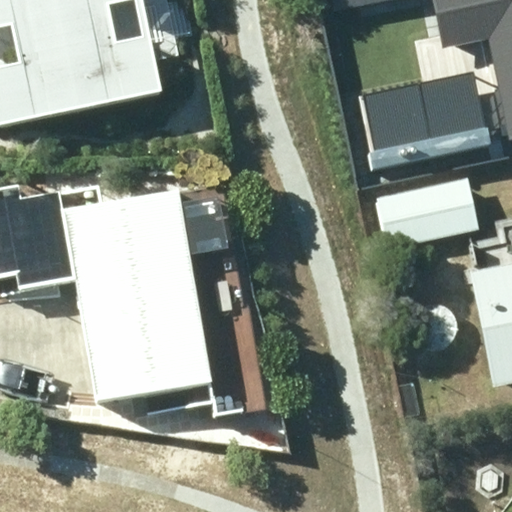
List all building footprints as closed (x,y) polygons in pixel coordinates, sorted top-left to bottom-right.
[(158,16),(171,13),(168,0),(0,0),(0,29),(21,134),(160,106),(154,76),(169,73),(158,16)] [(330,0),(332,10),(393,0),(330,0)] [(511,0),(432,0),(443,50),(487,41),(509,144),(511,142),(511,0)] [(465,179),(374,200),(385,251),(477,230),(465,179)] [(67,198),(97,389),(207,371),(177,181),(67,198)] [(511,267),(472,275),(494,385),(511,381),(511,267)]
